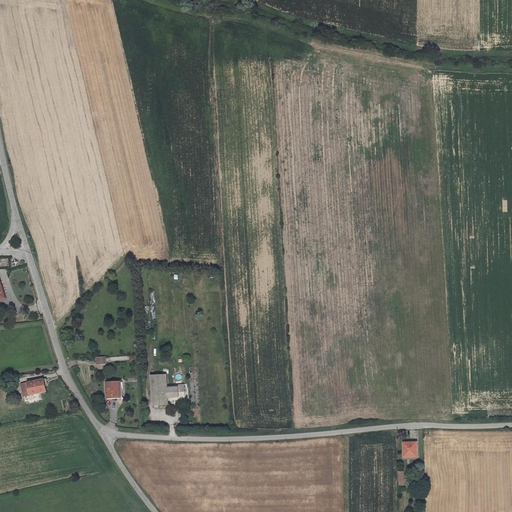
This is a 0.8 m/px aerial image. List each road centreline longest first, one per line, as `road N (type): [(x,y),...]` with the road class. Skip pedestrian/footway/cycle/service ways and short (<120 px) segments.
road 1 (unclassified): [(511,424),(265,438),(101,433)]
road 2 (track): [(511,70),(385,57),(148,0)]
road 3 (unclassified): [(101,433),(63,372),(28,253)]
